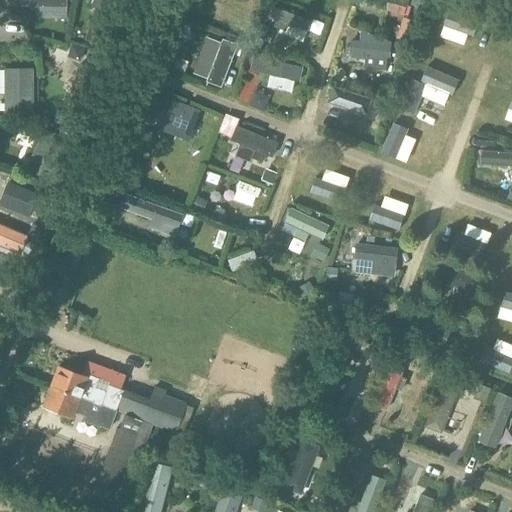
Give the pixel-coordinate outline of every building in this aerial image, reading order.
[(96,14),(87,41),(108,49),(125,0),(109,0),(103,17),(96,14)] [(378,0),(389,3),(387,11),(396,13),(398,6),(405,8),(407,0),(378,0)] [(447,9),(442,25),(473,36),(479,20),(447,9)] [(372,44),(373,37),(360,32),(359,42),(350,41),(348,54),(350,54),(350,58),(364,60),(365,56),(388,59),(389,46),(372,44)] [(221,37),(205,79),(221,85),(236,43),(221,37)] [(80,63),(63,111),(79,117),(96,69),(80,63)] [(411,77),(398,106),(414,113),(426,84),(452,93),(458,77),(426,66),(421,81),(411,77)] [(4,114),(33,114),(33,69),(3,70),(4,114)] [(365,116),(371,100),(332,87),(327,103),(365,116)] [(276,93),(274,106),(287,107),(289,95),(276,93)] [(165,97),(155,122),(191,136),(201,112),(165,97)] [(392,121),(380,151),(395,157),(407,127),(392,121)] [(33,151),(25,173),(50,182),(64,140),(42,133),(35,152),(33,151)] [(511,168),(481,163),(478,177),(511,182),(511,168)] [(313,176),(307,192),(339,203),(345,187),(313,176)] [(8,181),(0,200),(0,204),(28,216),(38,194),(8,181)] [(177,229),(182,216),(125,195),(120,208),(150,219),(147,227),(159,231),(162,223),(177,229)] [(374,204),(368,220),(399,231),(405,215),(374,204)] [(291,209),(284,223),(297,229),(293,237),(304,242),(308,234),(321,240),(327,226),(291,209)] [(0,224),(0,244),(19,253),(27,236),(0,224)] [(457,231),(451,247),(482,258),(488,242),(457,231)] [(469,290),(472,276),(436,268),(433,283),(454,287),(453,292),(460,293),(461,288),(469,290)] [(387,286),(388,277),(369,274),(368,284),(387,286)] [(511,292),(504,291),(500,306),(511,309),(511,292)] [(334,302),(330,313),(371,326),(375,315),(334,302)] [(419,316),(412,333),(443,346),(450,330),(419,316)] [(336,384),(352,340),(336,334),(319,377),(336,384)] [(511,356),(485,345),(478,361),(508,375),(511,366),(511,356)] [(175,433),(186,403),(171,397),(167,407),(123,389),(123,390),(108,385),(105,391),(95,388),(99,378),(88,374),(87,378),(57,367),(50,387),(116,412),(116,411),(175,433)] [(399,377),(401,373),(387,368),(372,405),(386,410),(395,388),(400,390),(404,379),(399,377)] [(444,378),(424,426),(441,433),(460,384),(444,378)] [(99,425),(109,429),(116,412),(50,387),(42,406),(72,417),(74,412),(85,416),(83,421),(98,427),(99,425)] [(511,397),(499,392),(479,441),(495,447),(511,404),(511,397)] [(97,506),(114,511),(139,446),(121,440),(97,506)] [(300,493),(317,447),(301,441),(284,487),(300,493)] [(152,463),(139,511),(159,511),(171,468),(152,463)] [(224,486),(214,511),(234,511),(242,493),(224,486)] [(420,493),(411,511),(428,511),(434,499),(420,493)]
